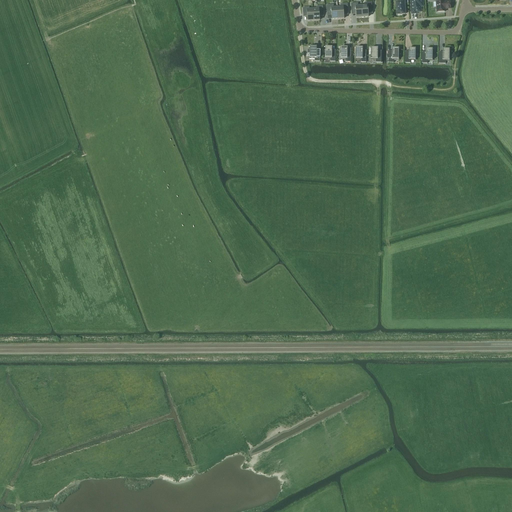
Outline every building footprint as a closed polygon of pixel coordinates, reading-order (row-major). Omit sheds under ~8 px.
[(396,1),(397,3),(396,3),(397,15),(405,14),(404,3),(408,3),(407,0),(400,0),(396,1)] [(410,0),(412,14),(416,14),(416,12),(421,12),(420,5),(423,4),(422,0),(410,0)] [(444,1),(436,2),(437,12),(445,12),(444,9),(450,9),(450,2),(444,2),(444,1)] [(365,3),(365,6),(361,6),(362,17),(368,17),(368,13),(372,13),(372,2),(365,3)] [(356,18),(362,17),(361,6),(358,7),(358,3),(351,4),(351,11),(356,11),(356,18)] [(341,8),(337,8),(338,19),(344,18),(344,12),(348,11),(347,4),(340,4),(341,8)] [(332,19),(338,19),(337,8),(334,8),(333,5),(326,5),(327,13),(331,13),(332,19)] [(316,10),(313,10),(314,20),(320,20),(319,13),(323,13),(323,6),(316,7),(316,10)] [(310,47),(310,50),(307,49),(307,53),(310,53),(310,56),(310,58),(315,58),(314,61),(320,61),(320,50),(317,50),(317,47),(309,47),(310,47)] [(324,47),(325,47),(325,58),(330,58),(330,62),(335,62),(335,50),(332,50),(332,47),(324,47)] [(340,47),(340,56),(340,58),(345,58),(345,62),(350,62),(351,50),(347,50),(347,47),(339,47),(340,47)] [(363,51),(363,47),(355,47),(355,48),(356,48),(356,56),(356,59),(361,59),(361,62),(366,62),(366,51),(363,51)] [(371,48),(371,59),(376,59),(376,62),(381,63),(381,51),(378,51),(378,48),(370,48),(371,48)] [(400,49),(400,48),(392,48),(392,51),(388,51),(388,63),(393,63),(393,59),(398,59),(399,49),(400,49)] [(417,49),(409,48),(409,51),(405,51),(405,63),(410,63),(410,60),(415,60),(415,49),(417,49)] [(432,58),(432,49),(434,49),(426,49),(426,52),(422,52),(422,63),(427,63),(427,60),(432,60),(432,58)] [(451,50),(451,49),(443,49),(442,52),(439,52),(439,64),(444,64),(444,60),(449,60),(449,49),(451,50)]
